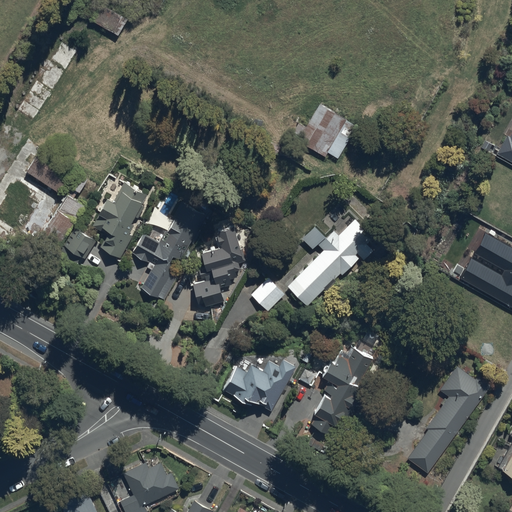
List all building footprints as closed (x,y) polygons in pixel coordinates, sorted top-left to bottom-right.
[(297,140),(337,161),(356,124),(317,103),(297,140)] [(511,134),(510,137),(508,135),(497,154),(511,162),(511,134)] [(88,174),(27,135),(0,176),(0,239),(10,246),(23,226),(55,247),(84,202),(74,196),(88,174)] [(410,150),(399,144),(390,158),(401,165),(410,150)] [(121,179),(94,226),(107,234),(101,245),(120,256),(133,234),(128,231),(148,195),(121,179)] [(143,288),(162,298),(206,215),(181,202),(160,241),(145,233),(134,253),(156,264),(143,288)] [(286,281),(308,305),(377,239),(355,216),(286,281)] [(247,259),(236,223),(217,229),(223,245),(201,252),(210,279),(194,284),(201,307),(226,299),(247,259)] [(59,251),(81,265),(97,239),(75,225),(59,251)] [(511,247),(484,232),(473,253),(504,271),(502,275),(471,258),(459,278),(511,307),(511,247)] [(250,293),(266,310),(284,294),(268,276),(250,293)] [(308,431),(330,442),(376,357),(346,341),(327,377),(335,382),(308,431)] [(236,364),(224,387),(271,413),(298,365),(285,358),(280,366),(270,360),(265,369),(253,362),(248,371),(236,364)] [(406,456),(428,472),(494,383),(481,373),(476,380),(456,365),(439,388),(450,396),(406,456)] [(139,511),(143,510),(140,504),(174,488),(168,474),(164,476),(159,464),(149,469),(145,462),(125,472),(136,495),(120,502),(124,511),(139,511)] [(95,511),(86,490),(61,502),(65,511),(95,511)] [(208,511),(190,501),(183,511),(171,511),(170,511),(208,511)]
